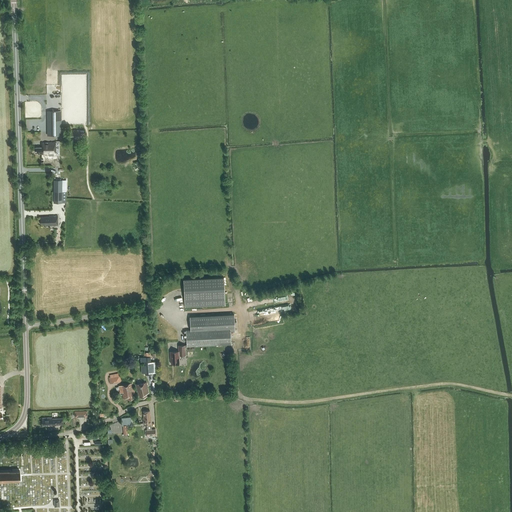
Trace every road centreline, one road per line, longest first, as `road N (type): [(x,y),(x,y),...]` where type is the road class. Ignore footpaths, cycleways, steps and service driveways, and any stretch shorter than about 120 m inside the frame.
road 1 (tertiary): [(0,439),(26,407),(14,0)]
road 2 (track): [(157,395),(66,433),(33,438),(15,428)]
